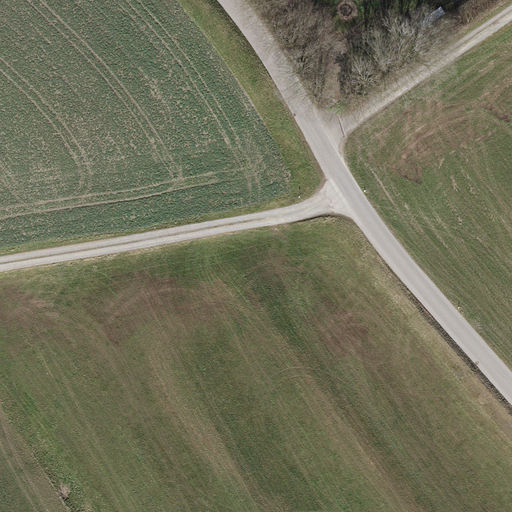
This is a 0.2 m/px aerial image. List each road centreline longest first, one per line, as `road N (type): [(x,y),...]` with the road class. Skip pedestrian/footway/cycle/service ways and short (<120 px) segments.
road 1 (unclassified): [(225,0),(319,140),(346,201),(511,393)]
road 2 (track): [(346,201),(0,269)]
road 3 (track): [(319,140),(511,11)]
